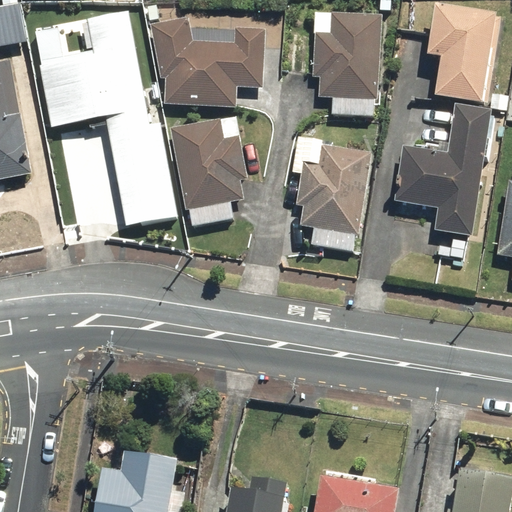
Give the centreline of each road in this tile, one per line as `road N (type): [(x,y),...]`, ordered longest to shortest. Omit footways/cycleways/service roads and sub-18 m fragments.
road 1 (primary): [(41,319),(107,317),(511,380)]
road 2 (residential): [(41,319),(14,511)]
